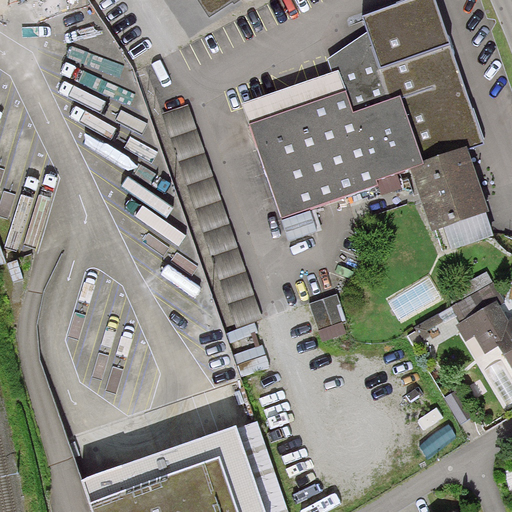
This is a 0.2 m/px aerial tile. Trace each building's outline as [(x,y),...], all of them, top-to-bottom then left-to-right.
[(198,0),(210,17),(235,0),(198,0)] [(382,73),(451,49),(433,0),(422,0),(364,21),(368,34),(382,73)] [(338,71),(346,93),(353,115),(392,101),(382,73),(368,34),(330,59),(334,73),(338,71)] [(427,169),(470,154),(486,149),(451,49),(382,73),(392,101),(402,98),(427,169)] [(346,93),(338,71),(334,73),(243,105),(250,126),(346,93)] [(283,220),(411,175),(427,169),(402,98),(392,101),(353,115),(346,93),(250,126),(283,220)] [(176,115),(237,329),(262,322),(201,108),(176,115)] [(427,169),(411,175),(432,232),(436,231),(486,213),(491,211),(470,154),(427,169)] [(495,238),(486,213),(436,231),(445,256),(495,238)] [(511,321),(510,322),(501,306),(505,303),(494,284),(452,307),(461,323),(456,327),(466,343),(475,338),(485,356),(498,348),(511,371),(511,321)] [(326,341),(352,335),(343,296),(317,302),(326,341)] [(269,511),(240,426),(84,479),(95,511),(269,511)]
